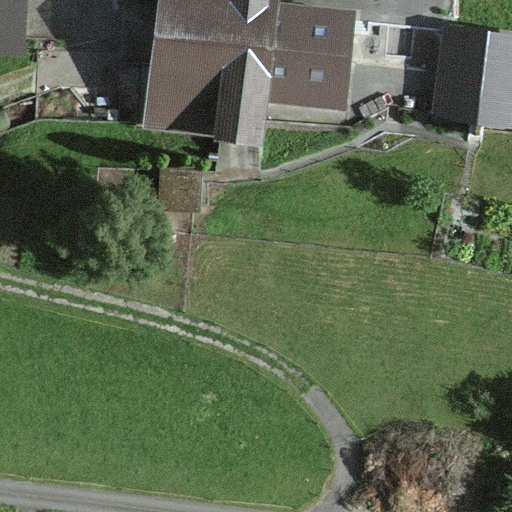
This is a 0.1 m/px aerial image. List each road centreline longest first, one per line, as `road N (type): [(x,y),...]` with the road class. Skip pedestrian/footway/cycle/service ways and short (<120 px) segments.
road 1 (track): [(372,511),(333,421),(279,370),(189,330),(0,292)]
road 2 (track): [(0,100),(64,68),(73,0)]
